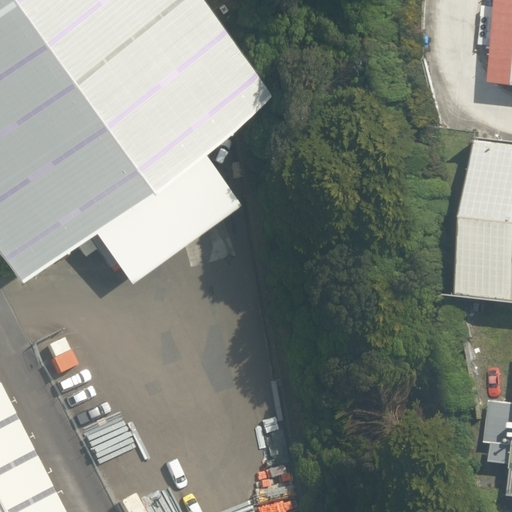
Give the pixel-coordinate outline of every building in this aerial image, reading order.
[(0,0),(0,249),(20,277),(91,224),(129,280),(239,200),(201,145),(270,93),(204,0),(0,0)] [(511,8),(503,86),(511,86),(511,8)] [(511,146),(493,144),(476,299),(511,302),(511,146)] [(0,511),(61,511),(0,391),(0,511)] [(511,404),(496,402),(491,444),(501,446),(499,464),(511,465),(511,404)]
